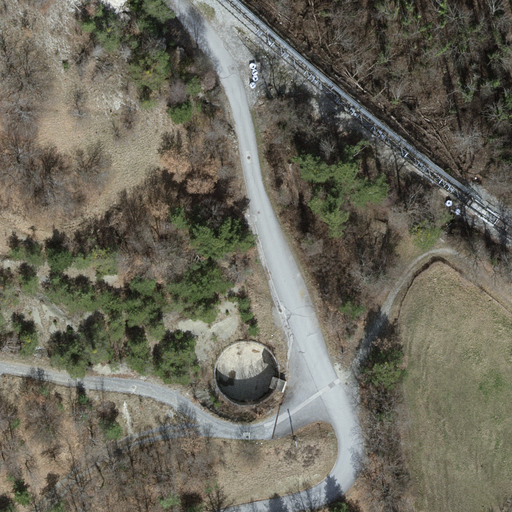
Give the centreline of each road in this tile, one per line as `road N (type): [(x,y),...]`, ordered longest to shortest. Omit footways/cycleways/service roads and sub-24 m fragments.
road 1 (unclassified): [(277,511),(330,482),(335,444),(213,68),(167,0)]
road 2 (track): [(0,366),(153,390),(240,431),(277,425),(316,394)]
road 3 (track): [(218,427),(152,429),(80,462),(24,511)]
